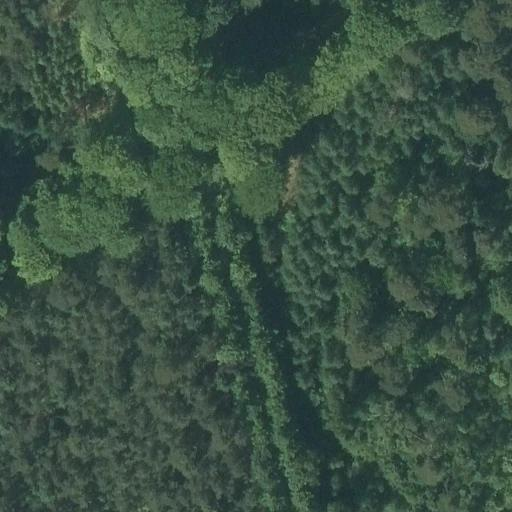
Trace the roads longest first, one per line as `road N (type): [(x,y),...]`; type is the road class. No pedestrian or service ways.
road 1 (track): [(0,238),(359,0)]
road 2 (track): [(293,511),(182,113)]
